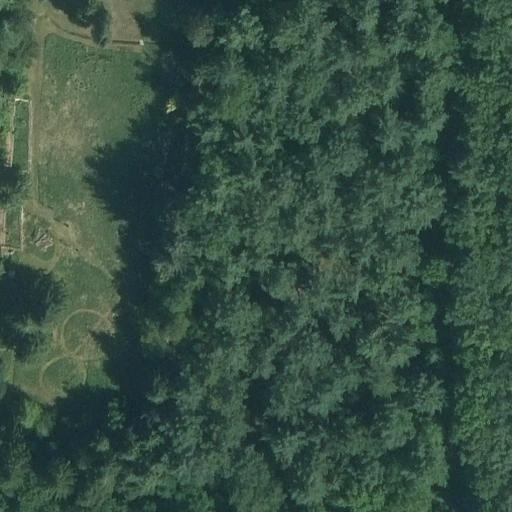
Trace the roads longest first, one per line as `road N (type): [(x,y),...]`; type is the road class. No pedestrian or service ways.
road 1 (track): [(465,0),(448,186),(452,511)]
road 2 (track): [(0,484),(451,486)]
